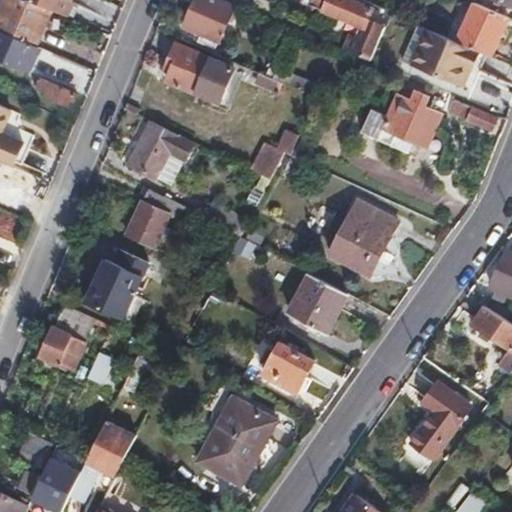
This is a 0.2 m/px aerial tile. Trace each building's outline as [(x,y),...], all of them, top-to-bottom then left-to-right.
[(34,0),(4,0),(0,11),(0,28),(38,44),(53,8),(34,0)] [(34,0),(53,8),(67,14),(73,0),(34,0)] [(224,0),(196,0),(185,26),(203,34),(201,40),(217,46),(235,5),(224,0)] [(366,24),(355,51),(374,59),(395,12),(366,0),(317,0),(326,4),(325,7),(366,24)] [(492,55),(510,16),(475,1),(458,40),(482,51),(492,55)] [(492,55),(511,64),(511,17),(510,16),(492,55)] [(38,44),(0,28),(0,58),(31,71),(42,46),(38,44)] [(458,40),(431,28),(415,64),(461,85),(469,66),(475,68),(482,51),(458,40)] [(175,41),(163,67),(170,71),(168,77),(225,101),(239,69),(175,41)] [(269,74),(268,74),(264,84),(277,90),(281,79),(269,74)] [(312,78),(306,90),(318,95),(324,83),(312,78)] [(41,79),(36,91),(73,106),(78,95),(41,79)] [(364,130),(411,151),(416,140),(425,144),(429,145),(444,112),(425,104),(429,94),(417,89),(413,99),(398,92),(389,114),(374,108),(364,130)] [(456,98),(451,110),(493,128),(498,116),(456,98)] [(127,100),(125,106),(139,112),(142,107),(127,100)] [(0,159),(8,163),(29,172),(39,150),(18,139),(27,117),(4,107),(0,116),(0,159)] [(152,121),(130,165),(157,179),(171,151),(186,157),(193,142),(152,121)] [(280,147),(286,150),(293,153),(301,134),(289,129),(280,147)] [(416,140),(411,151),(420,155),(425,144),(416,140)] [(196,211),(151,187),(129,232),(157,245),(172,213),(191,222),(196,211)] [(285,197),(280,207),(291,213),(296,203),(285,197)] [(360,199),(332,252),(371,272),(399,220),(360,199)] [(490,286),(511,296),(511,248),(508,247),(490,286)] [(106,257),(86,299),(127,318),(138,294),(129,290),(143,258),(120,248),(114,260),(106,257)] [(350,293),(312,273),(292,311),(329,331),(350,293)] [(97,318),(65,303),(62,311),(86,322),(80,337),(87,340),(97,318)] [(511,349),(500,367),(510,374),(511,371),(511,321),(485,304),(473,323),(511,348),(511,349)] [(86,322),(62,311),(42,355),(75,370),(89,341),(87,340),(80,337),(86,322)] [(284,343),(267,373),(299,390),(315,360),(284,343)] [(100,354),(89,378),(100,383),(111,359),(100,354)] [(145,372),(134,366),(124,386),(136,391),(145,372)] [(437,410),(413,442),(434,457),(472,405),(437,380),(423,400),(437,410)] [(221,421),(201,459),(244,482),(278,419),(241,399),(227,424),(221,421)] [(84,469),(71,495),(85,502),(99,475),(93,472),(96,466),(103,469),(117,475),(122,467),(140,431),(109,416),(84,469)] [(30,431),(25,443),(20,454),(47,467),(53,455),(58,443),(30,431)] [(53,455),(47,467),(33,496),(64,511),(71,495),(84,469),(53,455)] [(93,472),(99,475),(103,469),(96,466),(93,472)] [(459,508),(471,486),(459,480),(448,502),(459,508)] [(463,511),(480,511),(490,498),(474,488),(460,510),(463,511)] [(0,511),(25,511),(29,504),(0,489),(0,511)] [(356,494),(344,511),(372,511),(376,508),(356,494)]
